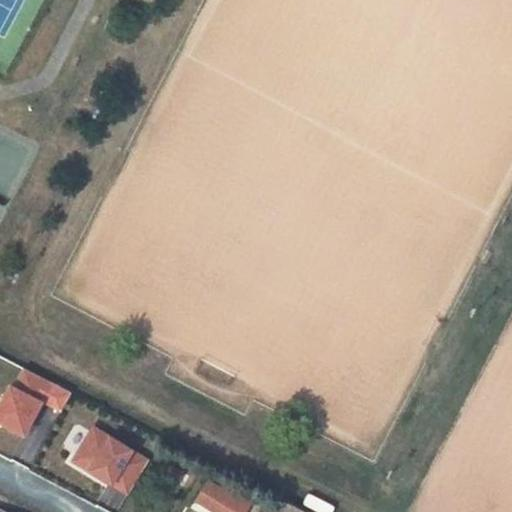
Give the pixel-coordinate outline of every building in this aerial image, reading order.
[(24,369),(14,388),(10,386),(0,405),(0,420),(25,434),(41,403),(59,412),(69,392),(24,369)] [(129,493),(149,460),(94,428),(74,461),(129,493)] [(168,465),(159,481),(175,490),(184,475),(168,465)] [(207,482),(197,500),(218,511),(248,511),(251,508),(207,482)] [(303,511),(284,502),(277,511),(303,511)]
